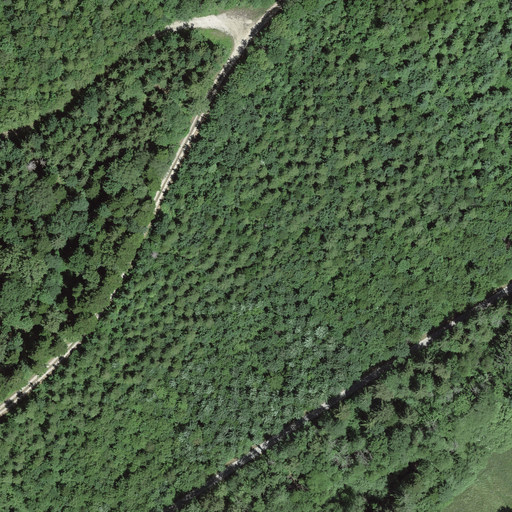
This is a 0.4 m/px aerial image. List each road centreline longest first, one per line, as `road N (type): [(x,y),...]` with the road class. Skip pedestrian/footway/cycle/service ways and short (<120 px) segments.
road 1 (track): [(249,36),(210,95),(114,284),(70,346),(0,410)]
road 2 (track): [(169,511),(511,287)]
road 3 (track): [(249,36),(210,23),(168,30),(32,129),(0,136)]
